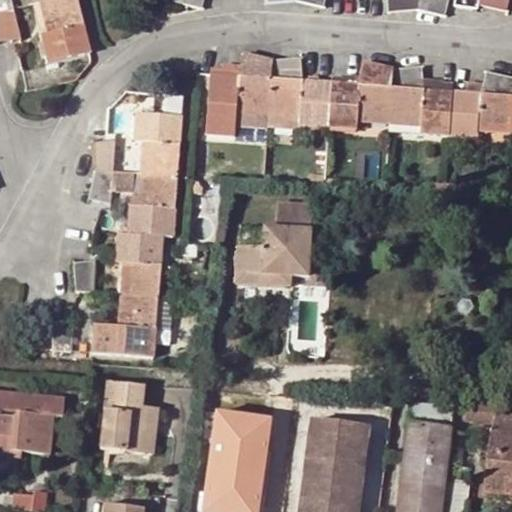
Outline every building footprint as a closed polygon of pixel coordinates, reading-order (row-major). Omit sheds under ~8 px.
[(0,0),(0,42),(19,41),(8,0),(0,0)] [(88,53),(74,0),(45,0),(46,1),(49,18),(43,20),(46,29),(47,35),(39,37),(46,65),(88,53)] [(173,0),(173,3),(200,10),(201,0),(173,0)] [(264,0),(265,5),(294,2),(321,9),(322,0),(264,0)] [(447,0),(385,0),(386,13),(416,10),(443,19),(447,0)] [(504,13),(506,0),(476,0),(477,5),(504,13)] [(39,3),(43,20),(49,18),(46,1),(39,3)] [(511,80),(485,74),(482,84),(479,96),(463,95),(451,94),(424,91),(423,80),(421,69),(393,71),(364,64),(361,77),(359,87),(329,84),(314,83),(302,82),(300,59),(272,62),(243,55),(241,66),(238,78),(210,76),(206,136),(234,138),(235,112),(250,113),(251,105),(268,106),(286,108),(286,115),(300,116),(300,127),(356,131),(356,120),(370,121),(370,114),(389,116),(405,117),(405,124),(420,125),(420,135),(477,140),(478,129),(491,130),(491,124),(510,125),(511,124),(511,80)] [(238,78),(241,66),(230,65),(221,65),(220,69),(210,68),(210,76),(238,78)] [(339,79),(329,78),(329,84),(359,87),(361,77),(349,76),(339,75),(339,79)] [(423,80),(424,91),(451,94),(452,84),(440,83),(440,81),(434,81),(423,80)] [(473,84),(464,83),(463,95),(479,96),(482,84),(473,84)] [(251,105),(250,113),(268,114),(268,106),(251,105)] [(268,106),(268,114),(267,130),(300,132),(300,127),(300,116),(286,115),(286,108),(268,106)] [(356,120),(356,131),(355,136),(387,138),(389,123),(389,116),(370,114),(370,121),(356,120)] [(151,360),(152,348),(154,328),(161,238),(171,239),(180,118),(136,115),(135,144),(144,145),(143,153),(143,159),(150,160),(148,193),(140,193),(139,208),(129,207),(128,219),(128,228),(128,236),(117,235),(116,255),(115,264),(118,264),(124,265),(123,279),(132,279),(130,297),(129,312),(120,311),(119,320),(118,329),(94,326),(93,355),(151,360)] [(389,116),(389,123),(405,124),(405,117),(389,116)] [(111,174),(114,143),(91,144),(94,173),(87,201),(109,206),(110,192),(111,174)] [(150,160),(143,159),(142,175),(140,193),(148,193),(150,160)] [(111,174),(110,192),(130,194),(131,175),(111,174)] [(142,175),(131,175),(130,194),(129,207),(139,208),(140,193),(142,175)] [(310,175),(310,186),(322,187),(323,180),(323,176),(310,175)] [(202,183),(191,183),(191,195),(201,195),(202,183)] [(435,184),(434,192),(444,193),(445,184),(435,184)] [(444,193),(454,193),(454,185),(445,184),(444,193)] [(236,249),(234,275),(290,277),(306,278),(308,278),(309,262),(311,232),(311,207),(277,206),(276,231),(264,231),(263,251),(236,249)] [(128,236),(128,228),(117,228),(117,235),(128,236)] [(327,263),(309,262),(308,278),(306,278),(306,287),(326,288),(327,263)] [(91,294),(94,264),(72,265),(75,292),(91,294)] [(122,296),(130,297),(132,279),(123,279),(124,265),(118,264),(114,295),(122,296)] [(234,275),(234,286),(290,289),(290,277),(234,275)] [(122,296),(120,311),(129,312),(130,297),(122,296)] [(167,300),(156,299),(154,328),(165,329),(167,300)] [(73,321),(49,323),(52,352),(71,353),(73,321)] [(142,387),(105,384),(102,415),(101,429),(99,451),(143,455),(144,433),(137,432),(139,409),(142,387)] [(471,397),(467,425),(493,428),(495,410),(497,400),(471,397)] [(413,408),(411,425),(450,430),(453,412),(413,408)] [(156,411),(139,409),(137,432),(144,433),(143,455),(152,455),(156,411)] [(222,410),(206,511),(266,511),(281,419),(222,410)] [(511,410),(507,410),(495,410),(493,428),(493,433),(491,433),(482,493),(506,497),(507,486),(511,487),(511,410)] [(8,452),(20,453),(48,456),(52,418),(13,415),(13,421),(0,419),(0,458),(8,459),(8,452)] [(308,419),(295,511),(358,511),(369,427),(308,419)] [(450,430),(411,425),(408,425),(401,485),(444,490),(446,479),(452,430),(450,430)] [(19,460),(20,453),(8,452),(8,459),(19,460)] [(446,479),(444,490),(441,511),(463,511),(465,507),(468,482),(446,479)] [(441,511),(444,490),(401,485),(397,511),(441,511)] [(19,511),(42,511),(44,490),(34,489),(32,500),(7,497),(6,511),(19,511)] [(54,491),(44,490),(42,511),(51,511),(52,504),(54,491)]
